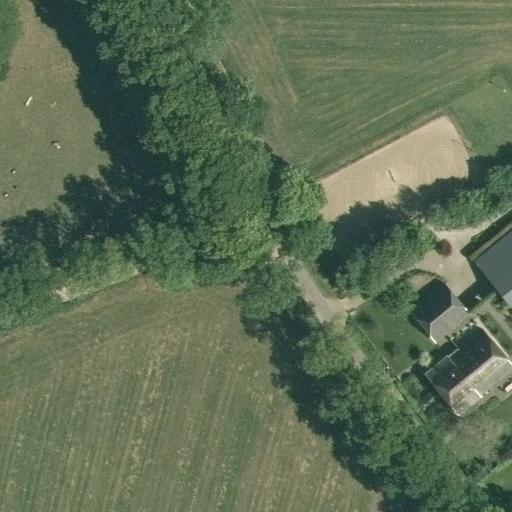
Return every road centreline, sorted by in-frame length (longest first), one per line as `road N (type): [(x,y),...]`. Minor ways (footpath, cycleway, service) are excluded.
road 1 (unclassified): [(488,511),(350,353),(296,273),(159,0)]
road 2 (track): [(0,316),(192,243),(270,226)]
